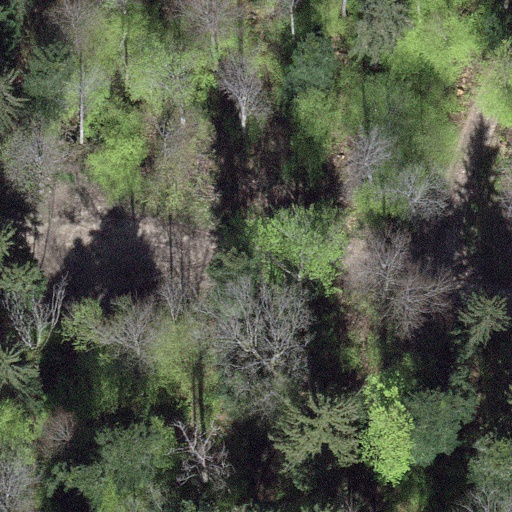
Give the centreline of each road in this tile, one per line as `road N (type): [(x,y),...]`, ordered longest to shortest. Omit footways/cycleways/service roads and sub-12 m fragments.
road 1 (track): [(511,317),(450,293),(186,240),(0,218)]
road 2 (track): [(489,0),(439,135),(450,293),(511,444)]
